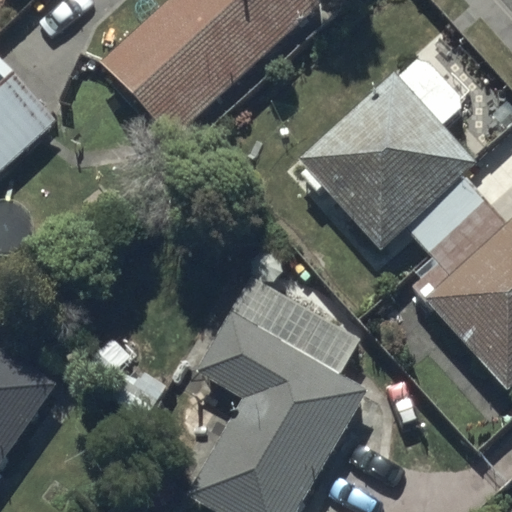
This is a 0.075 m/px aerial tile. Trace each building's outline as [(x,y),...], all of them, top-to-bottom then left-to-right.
[(311,0),(190,0),(103,79),(174,159),(329,20),(311,0)] [(0,74),(0,189),(57,136),(0,74)] [(440,279),(414,302),(511,410),(511,243),(468,195),(481,183),(448,147),(466,130),(466,115),(431,80),(417,79),(402,94),(398,90),(302,175),(311,185),(305,191),(321,209),(326,205),(385,271),(412,247),(440,279)] [(311,511),(372,408),(339,389),(354,362),(249,301),(198,390),(246,418),(191,511),(311,511)] [(0,347),(0,485),(64,391),(0,347)]
